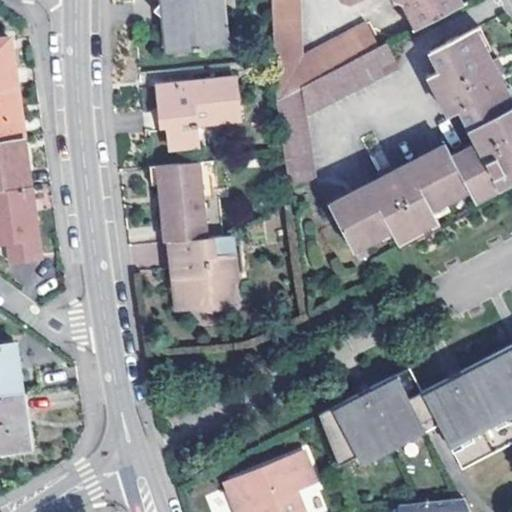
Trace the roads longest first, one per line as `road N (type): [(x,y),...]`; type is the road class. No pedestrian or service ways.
road 1 (residential): [(105,324),(84,171),(75,0)]
road 2 (residential): [(135,459),(105,324)]
